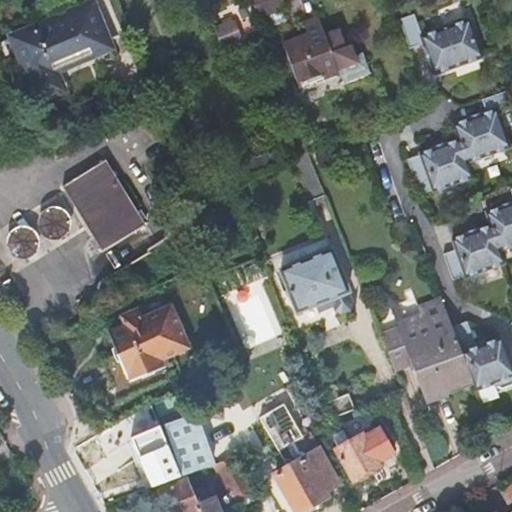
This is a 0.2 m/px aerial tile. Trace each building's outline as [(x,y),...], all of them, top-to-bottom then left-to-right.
[(282,0),(249,0),(258,20),(286,10),(282,0)] [(92,8),(12,39),(38,101),(61,91),(53,72),(110,50),(92,8)] [(398,21),(408,51),(423,45),(434,76),(482,58),(468,20),(421,37),(413,16),(398,21)] [(339,74),(319,19),(304,24),(308,36),(283,44),(299,88),(339,74)] [(232,22),(215,29),(224,50),(241,43),(232,22)] [(511,105),(507,91),(481,101),(485,114),(452,126),(457,141),(419,156),(420,157),(408,162),(420,196),(432,192),(433,193),(471,180),(466,165),(509,149),(496,111),(511,105)] [(306,153),(291,158),(309,201),(323,196),(306,153)] [(176,173),(170,158),(159,162),(165,177),(176,173)] [(103,160),(60,188),(90,242),(98,255),(140,228),(137,222),(103,160)] [(511,189),(509,190),(511,199),(511,203),(484,214),(489,228),(450,242),(454,253),(442,258),(451,283),(463,279),(464,281),(503,267),(498,253),(511,248),(511,189)] [(331,250),(280,270),(297,312),(347,291),(331,250)] [(411,359),(414,367),(427,402),(448,395),(446,389),(472,379),(453,328),(442,299),(418,309),(420,316),(395,325),(397,330),(380,337),(392,367),(411,359)] [(125,326),(107,334),(126,378),(127,377),(129,382),(130,382),(163,367),(160,360),(189,348),(170,306),(141,319),(137,309),(121,316),(125,326)] [(472,379),(476,391),(495,384),(496,387),(501,389),(511,386),(511,384),(511,371),(501,339),(476,348),(467,322),(453,328),(472,379)] [(392,367),(395,374),(414,367),(411,359),(392,367)] [(342,398),(348,413),(372,403),(367,388),(342,398)] [(263,415),(258,418),(286,469),(274,475),(285,495),(286,495),(295,511),(300,511),(324,498),(322,494),(337,485),(317,451),(306,457),(296,453),(290,444),(302,437),(299,432),(283,404),(263,415)] [(360,435),(336,449),(354,480),(378,465),(377,464),(394,454),(379,428),(362,438),(361,435),(360,435)] [(152,487),(182,476),(160,429),(131,440),(152,487)] [(200,438),(170,449),(182,476),(212,465),(200,438)] [(251,494),(231,458),(214,464),(236,503),(251,494)] [(200,511),(188,480),(157,491),(164,511),(200,511)]
